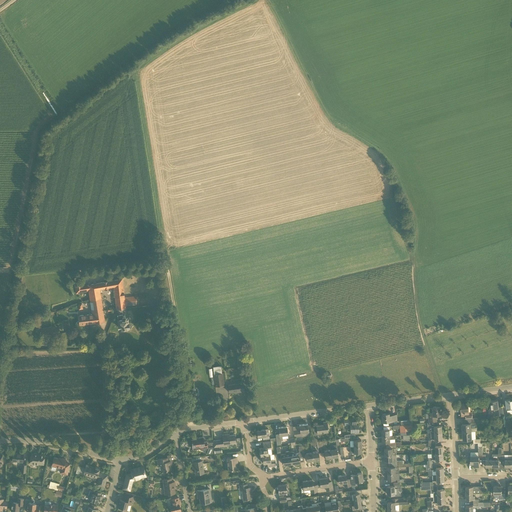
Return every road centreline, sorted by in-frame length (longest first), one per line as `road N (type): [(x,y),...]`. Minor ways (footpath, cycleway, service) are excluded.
road 1 (track): [(258,0),(183,39),(137,76),(190,428)]
road 2 (residential): [(244,421),(368,407)]
road 3 (residential): [(119,461),(53,441),(0,442)]
